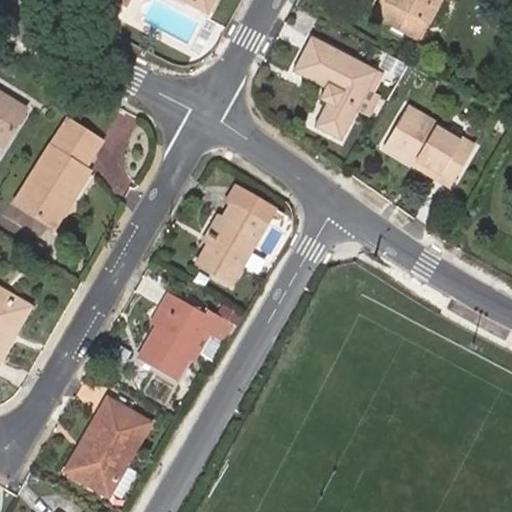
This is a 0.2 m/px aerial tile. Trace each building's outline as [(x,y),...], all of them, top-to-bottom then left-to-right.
[(375,0),(372,6),(377,9),(381,0),(375,0)] [(381,0),(377,9),(418,30),(433,0),(381,0)] [(377,59),(310,28),(291,63),(324,81),(318,92),(326,96),(314,118),(338,132),(354,102),(375,63),(377,59)] [(407,58),(384,46),(377,59),(400,71),(407,58)] [(384,67),(375,63),(354,102),(369,110),(380,89),(374,85),(384,67)] [(22,102),(0,90),(0,139),(1,139),(22,102)] [(419,154),(455,176),(474,142),(409,102),(386,141),(416,159),(419,154)] [(63,113),(58,123),(92,142),(98,133),(63,113)] [(92,142),(58,123),(15,195),(55,218),(72,190),(66,187),(82,160),(92,142)] [(452,181),(455,176),(419,154),(416,159),(452,181)] [(88,164),(82,160),(66,187),(72,190),(88,164)] [(232,196),(225,210),(210,237),(200,256),(236,276),(269,217),(232,196)] [(210,237),(225,210),(219,206),(204,233),(210,237)] [(10,325),(25,298),(0,284),(0,357),(16,328),(10,325)] [(171,302),(161,319),(142,352),(180,374),(209,325),(228,336),(237,319),(211,304),(208,308),(171,286),(164,298),(171,302)] [(31,301),(25,298),(10,325),(16,328),(31,301)] [(155,315),(161,319),(171,302),(164,298),(155,315)] [(91,444),(76,470),(115,491),(116,488),(118,485),(131,461),(155,419),(111,394),(85,441),(91,444)] [(70,466),(76,470),(91,444),(85,441),(70,466)] [(142,467),(131,461),(118,485),(116,488),(127,494),(142,467)]
